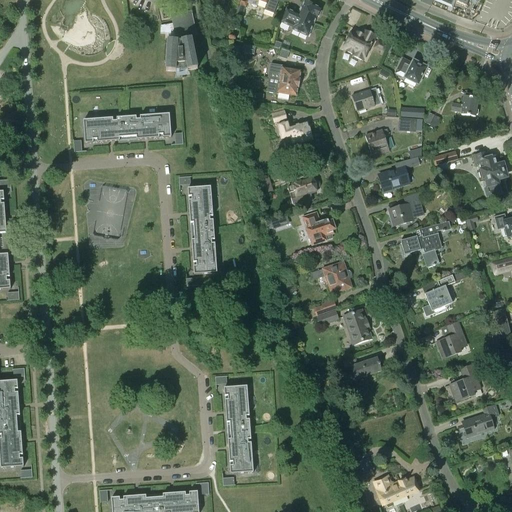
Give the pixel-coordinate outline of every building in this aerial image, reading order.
[(235,18),(241,19),(247,0),(238,0),(237,5),(235,18)] [(264,11),(273,14),(278,2),(272,0),(253,0),(251,6),(256,7),(258,2),(266,5),(264,11)] [(281,23),(293,28),(292,30),(307,37),(316,18),(317,18),(320,10),(312,6),(305,2),(298,16),(286,11),(281,23)] [(167,42),(166,72),(176,72),(187,72),(197,70),(191,40),(189,40),(188,37),(196,36),(191,14),(180,16),(180,19),(172,21),(173,25),(161,27),(160,34),(168,35),(168,42),(167,42)] [(353,57),(363,62),(368,50),(369,51),(374,41),(373,40),(375,37),(365,32),(363,37),(357,34),(357,35),(351,32),(343,49),(347,51),(347,52),(353,56),(353,57)] [(242,54),(253,56),(255,47),(244,45),(242,54)] [(218,51),(217,62),(227,64),(229,53),(218,51)] [(281,51),(279,58),(286,60),(288,52),(281,51)] [(413,62),(404,79),(402,83),(408,86),(410,82),(418,86),(423,76),(427,78),(430,71),(426,69),(425,68),(425,67),(425,66),(424,65),(424,64),(423,64),(422,64),(421,64),(420,65),(413,62)] [(271,65),(268,79),(298,84),(299,79),(300,72),(283,69),(283,67),(271,65)] [(298,89),(298,84),(268,79),(266,93),(278,95),(277,99),(288,101),(289,95),(296,96),(297,89),(298,89)] [(353,91),(366,88),(365,83),(352,86),(353,91)] [(352,97),(357,113),(380,105),(375,89),(352,97)] [(248,101),(262,102),(263,96),(249,94),(248,101)] [(461,116),(475,118),(475,116),(477,115),(478,112),(476,110),(477,100),(463,98),(462,106),(452,104),(450,112),(461,113),(461,116)] [(423,119),(424,111),(401,109),(400,118),(423,119)] [(272,115),(274,123),(286,120),(284,112),(272,115)] [(425,123),(430,126),(434,116),(429,114),(425,123)] [(171,138),(170,115),(163,116),(151,117),(151,120),(102,123),(102,121),(90,121),(83,122),(85,145),(171,138)] [(429,128),(435,130),(440,119),(434,116),(429,128)] [(400,131),(416,132),(417,120),(401,119),(400,131)] [(278,126),(282,140),(286,139),(288,146),(293,145),(293,146),(311,140),(306,124),(288,129),(286,124),(278,126)] [(369,151),(372,158),(389,152),(384,138),(389,137),(386,130),(382,132),(382,131),(365,137),(369,151)] [(183,146),(182,133),(182,136),(175,137),(175,135),(174,135),(175,146),(171,146),(183,146)] [(82,152),(81,142),(81,144),(74,144),(74,141),(73,141),(74,153),(86,152),(82,152)] [(432,159),(434,164),(435,167),(457,160),(455,153),(432,159)] [(480,171),(478,171),(480,181),(485,180),(488,195),(500,192),(497,181),(504,179),(506,176),(503,167),(501,165),(498,166),(496,158),(492,159),(491,157),(487,158),(486,153),(472,157),(475,167),(479,166),(480,171)] [(405,162),(407,168),(419,164),(417,159),(405,162)] [(378,176),(383,191),(390,189),(391,190),(409,185),(403,168),(378,176)] [(254,180),(260,196),(272,192),(267,176),(254,180)] [(291,186),(292,187),(287,189),(293,207),(304,203),(304,204),(305,205),(306,206),(307,206),(308,206),(309,206),(310,206),(311,206),(311,205),(312,204),(312,203),(312,202),(310,195),(316,193),(315,190),(316,188),(316,186),(316,184),(314,183),(312,183),(311,179),(306,181),(304,176),(296,179),(297,184),(291,186)] [(189,186),(188,178),(191,178),(179,179),(180,191),(180,187),(191,186),(191,185),(189,186)] [(11,193),(11,181),(0,181),(1,182),(2,189),(0,188),(0,189),(11,189),(11,193)] [(213,255),(209,207),(212,207),(211,195),(211,188),(188,190),(194,276),(217,274),(217,267),(216,267),(215,255),(213,255)] [(17,255),(16,233),(6,233),(3,193),(0,192),(0,290),(10,290),(8,256),(17,255)] [(412,218),(423,215),(417,195),(403,199),(405,206),(388,211),(393,228),(413,222),(412,218)] [(304,229),(306,238),(308,238),(311,246),(327,241),(332,239),(332,235),(333,235),(332,231),(335,230),(332,222),(328,223),(328,222),(327,222),(326,221),(317,224),(314,215),(303,219),(306,228),(304,229)] [(474,230),(472,224),(478,222),(476,216),(465,219),(469,232),(474,230)] [(272,228),(273,229),(273,230),(280,227),(279,224),(287,222),(285,217),(270,222),(272,228)] [(511,220),(503,223),(502,219),(494,221),(497,232),(498,233),(505,231),(507,238),(509,237),(510,238),(511,239),(511,220)] [(444,224),(442,224),(420,230),(422,236),(400,242),(404,255),(422,250),(428,269),(433,267),(433,266),(439,264),(433,248),(437,247),(433,234),(446,230),(444,224)] [(510,267),(511,274),(511,260),(509,261),(509,260),(496,264),(498,271),(510,267)] [(323,271),(311,274),(313,280),(325,276),(331,295),(351,288),(348,280),(349,280),(350,279),(350,278),(351,277),(351,275),(350,274),(349,273),(348,272),(346,272),(345,272),(343,264),(323,270),(323,271)] [(196,287),(196,280),(197,280),(197,279),(187,280),(186,276),(187,288),(199,287),(196,287)] [(424,295),(429,306),(422,309),(426,318),(434,315),(433,311),(451,304),(447,295),(448,294),(445,287),(455,284),(452,276),(437,282),(439,289),(424,295)] [(19,301),(18,288),(18,293),(7,294),(9,294),(10,301),(7,301),(7,302),(19,301)] [(322,307),(313,310),(316,318),(336,311),(333,302),(321,306),(322,307)] [(344,317),(353,346),(370,340),(360,311),(344,317)] [(493,314),(501,340),(511,338),(503,311),(493,314)] [(317,319),(319,326),(332,322),(330,314),(317,319)] [(457,355),(456,351),(466,347),(457,323),(446,327),(450,338),(436,344),(442,360),(457,355)] [(344,362),(346,369),(350,368),(355,381),(381,372),(379,366),(380,365),(379,363),(379,364),(377,358),(356,365),(354,358),(344,362)] [(469,394),(480,390),(471,366),(460,370),(464,381),(449,386),(456,403),(471,398),(469,394)] [(25,382),(24,369),(12,370),(12,371),(15,371),(15,378),(13,378),(24,377),(25,382)] [(225,385),(224,378),(227,378),(227,377),(215,378),(216,390),(216,386),(227,385),(225,385)] [(0,469),(23,468),(17,381),(0,382),(0,425),(2,450),(0,450),(0,469)] [(249,455),(245,406),(248,406),(247,394),(247,387),(224,389),(230,475),(253,473),(253,467),(252,467),(252,455),(249,455)] [(490,420),(498,417),(495,406),(483,410),(485,416),(462,423),(466,439),(493,430),(490,420)] [(349,467),(356,485),(365,481),(358,463),(349,467)] [(32,478),(31,466),(31,470),(20,471),(20,472),(22,472),(23,479),(20,479),(32,478)] [(232,486),(232,479),(233,479),(233,478),(223,479),(222,475),(223,487),(235,486),(232,486)] [(385,506),(388,508),(392,507),(392,503),(419,492),(413,479),(406,482),(406,481),(405,481),(404,480),(389,487),(385,478),(373,483),(377,492),(376,492),(382,507),(385,506)] [(209,496),(208,484),(196,485),(200,485),(201,496),(201,494),(208,493),(208,496),(209,496)] [(108,503),(107,492),(111,492),(111,491),(99,492),(100,504),(100,501),(107,501),(107,503),(108,503)] [(198,511),(197,493),(111,499),(111,511),(198,511)]
